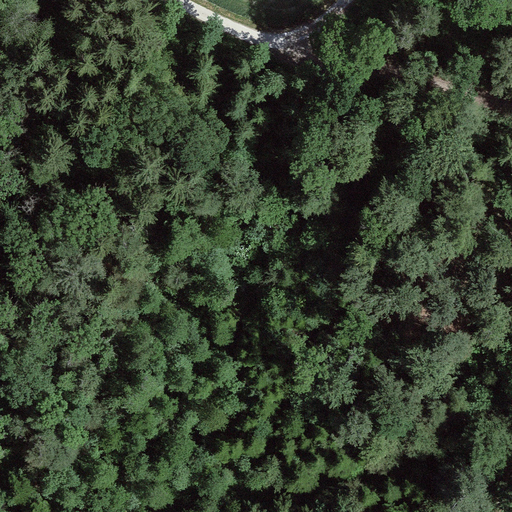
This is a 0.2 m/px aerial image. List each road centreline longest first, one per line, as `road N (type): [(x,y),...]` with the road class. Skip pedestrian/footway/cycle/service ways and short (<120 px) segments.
road 1 (track): [(511,115),(454,90),(271,41)]
road 2 (track): [(175,0),(271,41),(316,27),(344,0)]
